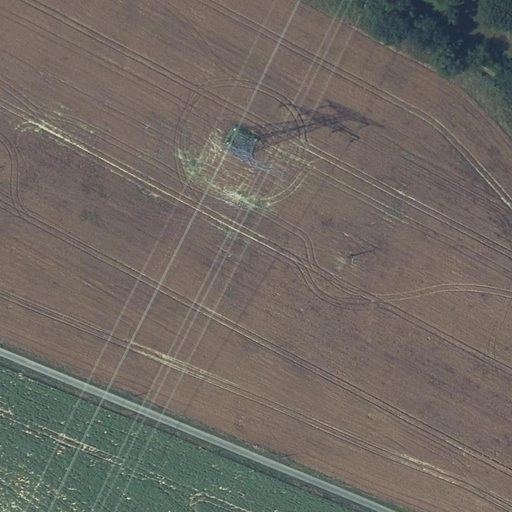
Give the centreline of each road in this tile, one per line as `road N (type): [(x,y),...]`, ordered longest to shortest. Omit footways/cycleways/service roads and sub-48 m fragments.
road 1 (unclassified): [(0,353),(384,511)]
road 2 (track): [(511,93),(358,0)]
